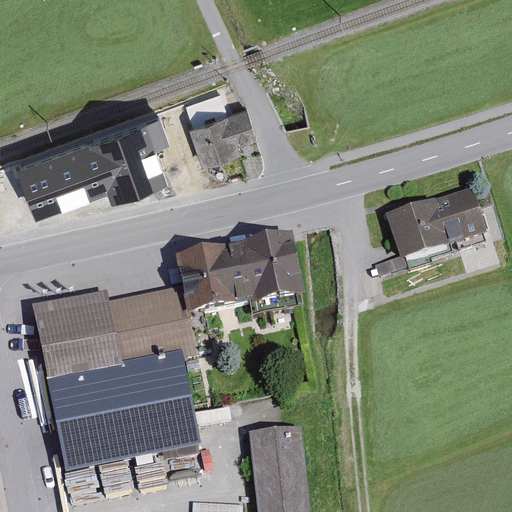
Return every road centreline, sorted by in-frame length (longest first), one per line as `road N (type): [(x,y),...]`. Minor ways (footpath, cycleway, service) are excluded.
road 1 (secondary): [(0,264),(289,197)]
road 2 (secondary): [(289,197),(511,134)]
road 3 (unclassified): [(289,197),(205,0)]
road 4 (track): [(353,303),(364,511)]
